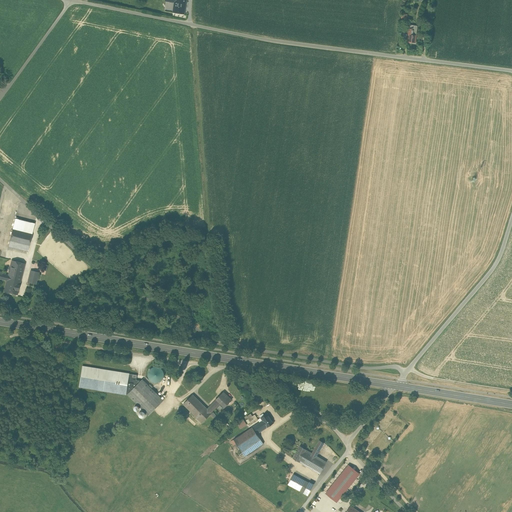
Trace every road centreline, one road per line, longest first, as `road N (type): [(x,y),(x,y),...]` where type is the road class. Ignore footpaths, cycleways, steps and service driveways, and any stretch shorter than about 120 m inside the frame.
road 1 (unclassified): [(405,371),(212,339),(100,270),(0,180)]
road 2 (unclassified): [(511,70),(287,42),(72,0)]
road 3 (secondary): [(397,385),(0,321)]
road 4 (unclassified): [(21,337),(259,373),(347,442)]
road 5 (unclassified): [(511,217),(499,258),(405,371)]
road 6 (unclassified): [(0,100),(72,0)]
